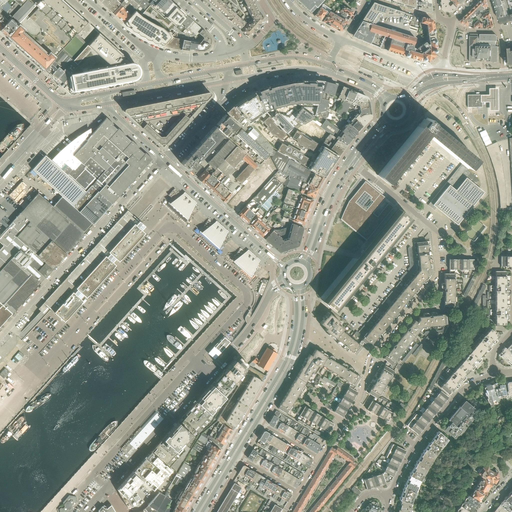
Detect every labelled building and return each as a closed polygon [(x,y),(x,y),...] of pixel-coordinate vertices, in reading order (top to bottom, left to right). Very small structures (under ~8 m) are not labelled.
[(5,24),(0,29),(0,30),(7,37),(19,24),(27,15),(35,6),(27,0),(26,0),(12,17),(7,22),(5,24)] [(13,0),(16,2),(6,12),(12,17),(26,0),(13,0)] [(19,24),(7,37),(13,42),(13,43),(15,45),(18,47),(23,52),(28,56),(34,61),(39,66),(43,70),(44,70),(46,68),(56,57),(62,51),(67,45),(87,23),(87,22),(81,17),(80,16),(76,13),(62,0),(40,0),(38,2),(35,6),(27,15),(19,24)] [(108,9),(116,0),(111,0),(105,7),(106,8),(107,9),(108,9)] [(112,13),(124,0),(116,0),(108,9),(109,10),(110,11),(110,12),(112,13)] [(116,16),(124,23),(131,15),(140,5),(138,4),(133,0),(124,0),(112,13),(116,16)] [(149,4),(152,0),(142,0),(138,4),(140,5),(144,9),(149,4)] [(159,0),(153,7),(155,9),(157,11),(166,0),(159,0)] [(161,14),(172,2),(168,0),(166,0),(157,11),(159,13),(161,14)] [(216,8),(222,2),(222,1),(220,0),(215,0),(212,4),(216,8)] [(316,8),(323,0),(296,0),(301,4),(303,6),(308,11),(311,13),(313,10),(316,7),(316,8)] [(442,0),(443,9),(445,11),(454,10),(457,7),(454,3),(451,6),(449,4),(449,3),(452,0),(451,0),(442,0)] [(481,0),(479,2),(485,8),(487,8),(487,7),(488,6),(486,0),(481,0)] [(511,17),(511,18),(510,14),(509,14),(504,0),(501,1),(501,0),(492,0),(500,24),(511,20),(511,21),(511,20),(511,17)] [(221,12),(227,5),(222,1),(222,2),(217,8),(221,12)] [(165,17),(175,6),(172,2),(161,14),(165,18),(165,17)] [(485,8),(479,2),(476,6),(481,11),(482,12),(485,8)] [(256,8),(254,3),(246,6),(248,12),(256,8)] [(410,26),(413,15),(375,3),(374,3),(373,3),(372,4),(359,25),(352,36),(357,39),(361,40),(366,42),(370,44),(375,46),(379,48),(381,43),(383,35),(386,28),(407,35),(408,30),(418,33),(419,29),(410,26)] [(226,16),(231,10),(232,9),(227,5),(221,12),(226,16)] [(342,11),(347,14),(350,16),(353,12),(343,5),(342,7),(342,8),(341,10),(342,11)] [(175,6),(165,17),(175,25),(179,26),(187,16),(185,14),(179,8),(179,9),(175,6)] [(476,6),(472,9),(481,18),(482,17),(480,14),(479,15),(478,15),(481,12),(480,12),(481,11),(476,6)] [(322,21),(328,13),(325,10),(320,7),(314,16),(320,20),(322,21)] [(2,8),(0,9),(0,29),(5,24),(7,22),(12,17),(6,12),(2,8)] [(259,14),(256,8),(248,12),(251,17),(259,14)] [(481,18),(472,9),(468,13),(473,18),(474,18),(475,18),(476,17),(478,19),(477,20),(479,21),(482,19),(481,18)] [(229,21),(236,14),(231,10),(226,16),(225,17),(228,19),(229,21)] [(341,13),(339,17),(342,19),(336,29),(337,30),(338,30),(339,30),(340,30),(341,30),(342,29),(348,20),(345,18),(347,14),(342,11),(341,10),(339,12),(341,13)] [(487,22),(492,20),(489,10),(487,11),(486,11),(483,13),(484,14),(483,16),(486,19),(487,19),(487,20),(483,21),(484,22),(487,22)] [(135,11),(124,23),(126,26),(130,28),(133,31),(136,33),(139,36),(143,37),(146,40),(150,41),(154,43),(158,44),(162,46),(171,36),(168,33),(162,28),(155,24),(148,20),(140,16),(135,11)] [(342,19),(339,17),(330,11),(328,13),(322,21),(336,29),(342,19)] [(472,19),(473,18),(468,13),(464,17),(470,22),(472,23),(473,21),(472,20),(473,20),(472,19)] [(235,25),(241,18),(240,18),(236,14),(229,21),(232,23),(235,25)] [(249,20),(258,28),(261,24),(260,24),(265,19),(261,15),(261,16),(259,14),(251,17),(247,16),(247,17),(248,19),(249,20)] [(181,32),(192,20),(187,16),(179,26),(177,28),(181,32)] [(417,49),(425,59),(427,62),(435,55),(434,53),(435,53),(435,52),(436,51),(436,50),(435,49),(436,49),(432,21),(431,20),(421,17),(421,18),(420,23),(426,24),(428,40),(425,42),(422,44),(421,45),(417,48),(417,49)] [(470,22),(464,17),(461,20),(461,24),(471,27),(472,23),(470,22)] [(235,25),(240,29),(244,23),(245,23),(247,21),(246,21),(245,22),(241,18),(240,18),(241,18),(235,25)] [(190,35),(193,36),(195,34),(200,28),(192,20),(181,32),(182,32),(184,34),(186,35),(190,35)] [(254,32),(258,28),(249,20),(247,22),(247,21),(245,23),(247,25),(249,27),(249,28),(254,32)] [(479,21),(477,20),(478,20),(476,22),(474,24),(474,28),(483,28),(483,23),(481,23),(479,21)] [(87,23),(77,34),(83,39),(93,28),(88,23),(87,23)] [(253,33),(254,32),(249,28),(249,27),(247,25),(245,23),(244,23),(240,29),(239,29),(245,34),(244,34),(248,38),(253,33)] [(425,59),(417,49),(412,47),(415,37),(407,35),(386,28),(383,35),(390,37),(389,41),(390,41),(387,50),(402,55),(422,61),(423,62),(423,61),(424,61),(425,61),(425,60),(425,59)] [(202,41),(210,44),(210,43),(210,42),(210,40),(209,38),(209,36),(207,34),(203,31),(202,29),(198,33),(203,37),(203,39),(201,40),(201,41),(202,41)] [(111,67),(71,74),(72,77),(74,90),(77,90),(84,89),(85,88),(85,89),(96,86),(96,85),(104,84),(105,85),(109,84),(131,80),(132,80),(134,79),(135,79),(136,79),(135,79),(137,76),(138,77),(138,76),(139,73),(139,72),(138,69),(138,68),(137,68),(135,66),(135,65),(134,65),(132,63),(131,62),(131,63),(129,60),(128,60),(126,57),(125,57),(122,55),(122,54),(120,52),(118,51),(114,47),(113,46),(108,41),(107,40),(102,36),(101,35),(99,33),(98,33),(73,61),(77,65),(92,49),(111,67)] [(169,47),(174,49),(177,38),(174,38),(176,35),(174,33),(171,36),(162,46),(165,46),(169,47)] [(497,62),(498,46),(495,46),(496,41),(497,41),(497,36),(495,34),(480,34),(480,38),(478,38),(478,36),(470,36),(469,62),(476,62),(476,59),(482,59),(482,61),(484,61),(485,61),(485,59),(491,59),(491,62),(497,62)] [(175,49),(182,50),(184,40),(177,38),(174,49),(175,49)] [(188,51),(189,51),(190,41),(189,41),(184,40),(182,50),(188,51)] [(190,41),(189,51),(195,51),(201,51),(203,51),(204,50),(206,49),(208,48),(209,46),(210,45),(210,44),(202,41),(200,44),(199,43),(196,42),(190,41)] [(62,51),(44,70),(44,71),(48,74),(55,81),(69,66),(73,61),(67,56),(62,51)] [(69,66),(55,81),(60,85),(61,85),(69,75),(74,70),(71,68),(69,66)] [(69,75),(61,85),(63,88),(70,94),(78,90),(84,89),(82,76),(72,77),(72,78),(69,75)] [(259,90),(255,92),(265,111),(268,110),(287,104),(300,103),(306,103),(318,103),(324,82),(314,81),(301,80),(291,81),(275,84),(269,86),(259,90)] [(325,120),(326,119),(328,109),(326,107),(329,97),(337,100),(338,98),(342,87),(337,85),(324,82),(315,115),(314,118),(321,116),(325,120)] [(342,104),(348,89),(342,87),(338,98),(342,100),(340,103),(342,104)] [(354,109),(356,105),(357,103),(368,100),(368,98),(367,97),(348,89),(342,104),(339,110),(338,114),(347,111),(351,104),(349,107),(354,109)] [(497,89),(488,89),(488,94),(488,95),(483,95),(482,102),(488,102),(488,115),(495,115),(495,110),(497,110),(497,94),(497,89)] [(124,111),(124,112),(126,113),(163,147),(177,132),(209,97),(209,96),(210,95),(210,94),(210,93),(209,93),(208,92),(207,93),(127,108),(125,109),(124,109),(124,111)] [(308,169),(309,168),(323,147),(323,146),(321,145),(302,133),(297,130),(296,130),(289,136),(281,128),(274,120),(271,118),(265,111),(255,92),(245,99),(233,107),(246,121),(248,123),(259,135),(274,150),(308,169)] [(482,105),(481,95),(482,95),(481,95),(479,95),(478,95),(472,95),(468,95),(467,95),(467,107),(468,108),(468,107),(472,107),(473,107),(481,107),(482,107),(482,106),(482,105)] [(39,103),(37,105),(41,109),(40,111),(43,114),(43,115),(44,116),(48,112),(51,108),(43,100),(39,103)] [(369,107),(368,100),(357,103),(356,105),(354,109),(358,108),(358,109),(369,107)] [(277,112),(271,118),(274,120),(275,119),(283,127),(281,128),(289,136),(303,124),(314,118),(316,111),(311,106),(309,107),(308,106),(305,108),(303,106),(301,108),(298,112),(292,112),(295,116),(294,118),(288,123),(277,112)] [(242,126),(246,121),(233,107),(227,112),(242,126)] [(370,113),(369,107),(358,109),(359,113),(358,114),(360,115),(370,113)] [(351,121),(349,124),(357,131),(363,126),(371,118),(371,116),(370,113),(360,115),(358,114),(354,118),(354,117),(350,121),(351,121)] [(237,134),(241,129),(226,115),(225,115),(215,126),(214,126),(224,135),(226,137),(226,136),(230,132),(231,133),(233,131),(237,134)] [(32,170),(62,197),(92,223),(93,225),(98,219),(97,218),(98,217),(99,218),(104,212),(103,212),(105,210),(105,211),(106,210),(110,206),(110,205),(111,204),(112,204),(139,174),(151,160),(151,158),(145,153),(144,154),(138,148),(139,147),(132,141),(131,142),(124,136),(125,135),(118,128),(117,129),(112,125),(113,124),(107,118),(105,118),(98,127),(95,129),(83,135),(78,139),(72,143),(67,147),(62,152),(52,162),(45,156),(45,155),(32,170)] [(347,143),(351,139),(341,131),(326,119),(325,120),(322,124),(314,118),(311,120),(320,127),(329,134),(346,145),(347,143)] [(462,163),(468,168),(469,168),(476,159),(431,123),(432,122),(427,118),(425,121),(423,119),(420,123),(421,123),(378,176),(386,182),(388,180),(389,181),(427,134),(462,163)] [(329,134),(320,127),(311,120),(303,124),(297,130),(302,133),(321,145),(323,146),(331,151),(338,156),(346,145),(329,134)] [(357,131),(349,124),(348,123),(347,124),(346,124),(345,124),(342,128),(342,129),(341,131),(351,139),(357,132),(357,131)] [(224,135),(214,126),(181,163),(186,168),(192,173),(199,165),(197,163),(221,136),(223,137),(224,135)] [(238,137),(240,139),(245,133),(241,129),(237,134),(234,137),(235,138),(236,139),(237,138),(238,137)] [(242,145),(249,137),(245,133),(240,139),(242,141),(241,142),(240,143),(241,144),(242,145)] [(265,151),(269,155),(274,150),(259,135),(254,141),(257,144),(261,148),(265,151)] [(246,144),(248,146),(253,140),(249,137),(242,145),(243,146),(243,145),(244,146),(245,145),(245,146),(246,144)] [(212,171),(213,172),(215,170),(224,160),(237,147),(229,140),(214,156),(207,163),(214,169),(212,171)] [(249,151),(250,152),(257,144),(254,141),(253,140),(248,146),(250,148),(249,149),(248,150),(249,151)] [(497,142),(486,147),(487,150),(488,153),(499,148),(498,146),(498,145),(497,142)] [(254,152),(256,153),(261,148),(257,144),(250,152),(251,153),(252,154),(253,153),(254,152)] [(333,164),(336,159),(338,156),(323,146),(323,147),(309,168),(308,169),(324,178),(329,170),(333,164)] [(237,147),(224,160),(235,169),(236,171),(245,161),(248,164),(235,179),(241,184),(249,174),(257,165),(255,163),(237,147)] [(257,159),(258,159),(265,151),(261,148),(256,153),(258,155),(257,157),(256,158),(257,159)] [(264,161),(269,155),(265,151),(258,159),(259,160),(260,161),(261,160),(262,159),(264,161)] [(224,160),(215,170),(219,174),(224,178),(226,179),(235,169),(224,160)] [(468,168),(462,163),(428,205),(434,210),(436,208),(457,224),(473,205),(483,192),(466,178),(470,173),(466,170),(468,168)] [(198,179),(203,184),(211,175),(207,171),(208,170),(209,168),(208,167),(205,170),(197,178),(198,178),(198,179)] [(203,184),(207,187),(211,183),(212,184),(215,180),(215,179),(219,174),(215,170),(213,172),(211,175),(203,184)] [(212,191),(220,183),(224,178),(219,174),(215,179),(215,180),(212,184),(211,183),(207,187),(212,192),(212,191)] [(294,190),(300,192),(314,198),(318,189),(289,176),(281,184),(288,187),(294,190)] [(220,199),(227,190),(221,185),(226,179),(224,178),(220,183),(212,191),(220,199)] [(351,198),(341,219),(366,240),(395,206),(364,181),(351,198)] [(282,203),(284,204),(308,213),(313,201),(314,198),(300,192),(300,193),(294,191),(294,190),(288,187),(287,189),(288,189),(282,203)] [(199,211),(193,205),(194,203),(193,202),(194,201),(187,194),(186,195),(185,194),(183,196),(174,188),(168,195),(171,198),(168,203),(188,220),(199,211)] [(227,190),(220,199),(221,200),(224,202),(231,194),(227,190)] [(280,195),(278,194),(275,191),(262,206),(267,211),(276,201),(275,201),(277,199),(280,195)] [(0,326),(12,314),(27,298),(80,239),(84,234),(83,233),(92,223),(62,197),(53,206),(38,193),(28,204),(24,201),(20,206),(23,209),(20,213),(16,217),(9,226),(8,225),(9,224),(7,222),(6,223),(1,219),(5,214),(0,208),(0,242),(3,246),(0,249),(0,326)] [(247,223),(257,211),(261,207),(259,205),(255,209),(253,207),(250,210),(249,210),(252,207),(248,203),(238,215),(240,217),(241,217),(247,223)] [(308,213),(284,204),(282,210),(284,210),(306,218),(308,213)] [(369,269),(405,225),(410,218),(399,209),(382,230),(365,252),(363,254),(324,302),(334,311),(368,270),(369,269)] [(127,210),(38,309),(40,311),(26,327),(31,331),(45,315),(49,310),(55,315),(56,314),(64,321),(82,301),(80,298),(83,295),(86,297),(115,265),(112,262),(115,259),(118,261),(144,233),(141,230),(145,226),(127,210)] [(253,229),(258,233),(266,223),(276,213),(274,211),(275,210),(274,210),(273,211),(269,215),(269,216),(266,219),(264,217),(253,229)] [(284,210),(282,216),(291,220),(293,221),(292,223),(303,227),(304,225),(304,224),(306,219),(306,218),(284,210)] [(246,223),(253,229),(264,217),(257,211),(247,223),(246,223)] [(231,239),(225,234),(226,231),(225,230),(226,230),(218,223),(218,224),(217,223),(214,224),(208,219),(200,231),(219,249),(231,239)] [(258,233),(264,239),(273,230),(266,223),(258,233)] [(273,230),(264,239),(279,252),(298,246),(298,245),(299,242),(303,227),(292,223),(291,223),(286,227),(280,230),(273,230)] [(263,268),(257,263),(258,260),(257,259),(257,258),(250,252),(248,251),(246,253),(240,248),(234,256),(232,260),(251,278),(254,275),(263,268)] [(417,252),(419,265),(429,264),(432,264),(431,259),(429,259),(429,256),(431,256),(431,251),(428,251),(417,252)] [(418,272),(426,278),(429,274),(427,272),(426,269),(429,269),(429,264),(419,265),(419,270),(418,272)] [(418,272),(410,281),(417,288),(420,290),(423,286),(422,284),(423,283),(425,284),(428,280),(426,278),(418,272)] [(264,279),(258,293),(263,295),(269,281),(264,279)] [(407,285),(414,292),(417,288),(410,281),(407,285)] [(495,296),(505,296),(508,296),(508,290),(507,290),(507,286),(509,286),(509,281),(505,281),(495,281),(495,286),(489,286),(489,291),(495,291),(495,296)] [(454,296),(454,283),(444,283),(441,283),(441,289),(444,289),(444,291),(441,291),(441,296),(444,296),(454,296)] [(407,285),(404,289),(412,295),(414,292),(407,285)] [(404,289),(395,299),(403,305),(406,307),(409,303),(408,302),(410,300),(411,301),(414,297),(412,295),(404,289)] [(403,305),(395,299),(392,302),(400,309),(403,305)] [(400,309),(392,302),(390,306),(398,312),(400,309)] [(495,315),(495,320),(505,320),(508,320),(508,314),(505,314),(505,310),(508,310),(508,305),(505,305),(495,305),(495,310),(489,310),(489,315),(495,315)] [(121,306),(119,306),(116,307),(113,309),(104,319),(99,325),(95,330),(98,333),(104,328),(119,313),(120,312),(121,308),(121,306)] [(390,306),(381,316),(389,322),(392,324),(395,320),(394,320),(396,318),(397,318),(400,314),(398,312),(390,306)] [(335,338),(342,330),(343,328),(337,323),(340,319),(345,323),(347,322),(342,317),(341,318),(335,314),(331,311),(332,310),(329,313),(326,317),(325,317),(323,319),(320,323),(326,328),(324,330),(328,333),(331,335),(335,338)] [(422,327),(437,325),(436,315),(436,312),(431,313),(431,315),(429,316),(428,313),(423,313),(424,316),(419,317),(419,320),(417,322),(422,327)] [(389,322),(381,316),(378,319),(386,326),(389,322)] [(378,319),(376,323),(383,329),(386,326),(378,319)] [(400,337),(408,344),(414,336),(416,334),(419,331),(422,327),(417,322),(415,320),(412,324),(409,322),(406,326),(407,327),(405,329),(404,328),(401,332),(403,334),(400,337)] [(376,323),(367,333),(375,340),(378,342),(381,337),(380,337),(382,335),(383,336),(386,331),(383,329),(376,323)] [(487,332),(495,338),(498,335),(492,329),(490,328),(487,332)] [(338,341),(345,333),(342,330),(335,338),(338,341)] [(487,332),(477,343),(485,350),(488,352),(491,348),(489,346),(491,342),(494,344),(497,340),(495,338),(487,332)] [(349,349),(355,341),(345,333),(338,341),(337,343),(341,347),(341,346),(343,347),(343,348),(347,351),(349,349)] [(375,340),(367,333),(364,337),(372,343),(375,340)] [(208,353),(215,359),(230,342),(224,337),(218,344),(217,343),(208,353)] [(372,343),(364,337),(361,341),(365,344),(369,347),(372,343)] [(405,347),(408,344),(400,337),(398,341),(405,347)] [(389,351),(397,357),(405,348),(405,347),(398,341),(395,339),(392,343),(393,344),(391,346),(390,345),(387,349),(389,351)] [(349,349),(352,352),(358,344),(355,341),(349,349)] [(356,355),(365,344),(361,341),(358,344),(352,352),(356,355)] [(474,347),(482,353),(485,350),(477,343),(474,347)] [(272,362),(274,358),(275,359),(275,358),(277,354),(277,355),(277,354),(274,352),(275,350),(271,347),(270,349),(267,348),(266,347),(264,352),(263,351),(263,352),(264,352),(261,356),(261,355),(261,356),(259,360),(256,358),(252,362),(267,371),(268,371),(267,370),(269,367),(270,367),(270,366),(272,363),(273,362),(272,362)] [(479,357),(482,353),(474,347),(471,350),(479,357)] [(511,354),(506,348),(505,347),(503,350),(499,355),(506,361),(507,360),(511,364),(511,363),(511,354)] [(320,367),(323,363),(327,357),(322,354),(323,354),(315,349),(312,355),(309,354),(307,359),(305,362),(306,362),(303,366),(311,372),(312,371),(314,373),(318,366),(320,367)] [(462,362),(470,368),(472,370),(475,366),(473,364),(476,361),(478,363),(482,359),(479,357),(471,350),(462,362)] [(394,361),(397,357),(389,351),(386,355),(394,361)] [(168,467),(214,417),(217,420),(246,372),(247,371),(245,369),(247,364),(238,355),(230,364),(231,365),(228,369),(227,368),(215,381),(217,382),(213,386),(212,384),(204,393),(205,395),(202,398),(200,397),(185,414),(186,415),(183,419),(182,418),(170,431),(171,432),(168,436),(167,434),(151,451),(152,453),(168,467)] [(330,367),(334,361),(335,358),(331,355),(330,356),(328,355),(327,357),(323,363),(330,367)] [(401,366),(394,361),(386,355),(383,359),(387,362),(395,368),(399,370),(401,366)] [(395,368),(387,362),(385,365),(385,366),(393,371),(395,368)] [(467,372),(470,368),(462,362),(459,365),(467,372)] [(349,378),(353,372),(354,369),(350,367),(348,369),(346,368),(347,365),(343,363),(341,365),(337,372),(349,378)] [(467,372),(459,365),(456,369),(464,375),(467,372)] [(230,413),(237,400),(245,387),(252,375),(262,381),(265,375),(249,366),(247,371),(246,372),(217,420),(218,421),(220,422),(223,424),(225,421),(230,413)] [(303,386),(311,372),(303,366),(294,381),(303,386)] [(391,375),(393,371),(385,366),(382,370),(391,375)] [(446,380),(454,387),(456,389),(460,385),(459,383),(461,380),(463,381),(466,377),(464,375),(456,369),(453,372),(448,368),(444,372),(449,376),(446,380)] [(391,375),(382,370),(380,373),(380,374),(388,379),(391,375)] [(382,390),(388,379),(380,374),(380,373),(377,372),(374,376),(376,378),(375,380),(373,379),(370,383),(373,385),(382,390)] [(254,393),(262,381),(252,375),(245,387),(254,393)] [(451,390),(454,387),(446,380),(443,384),(451,390)] [(289,409),(303,386),(294,381),(280,404),(289,409)] [(507,399),(506,395),(503,383),(503,382),(499,383),(502,395),(503,395),(504,397),(506,397),(506,399),(507,399)] [(499,396),(502,395),(499,383),(493,384),(498,399),(500,398),(499,396)] [(448,394),(451,390),(443,384),(440,387),(448,394)] [(499,401),(498,399),(493,384),(492,384),(493,384),(491,385),(490,384),(486,386),(486,387),(484,388),(489,402),(492,401),(495,400),(496,402),(499,401)] [(382,390),(373,385),(370,389),(379,394),(382,390)] [(247,406),(254,393),(245,387),(237,400),(247,406)] [(357,392),(353,389),(349,387),(346,391),(355,396),(357,392)] [(311,388),(303,401),(306,402),(313,389),(311,388)] [(379,394),(370,389),(368,393),(374,397),(377,398),(379,394)] [(355,396),(346,391),(344,395),(352,400),(355,396)] [(437,394),(445,401),(448,397),(440,391),(437,394)] [(445,401),(437,394),(434,398),(442,405),(445,401)] [(350,405),(352,400),(344,395),(341,399),(350,405)] [(439,408),(442,405),(434,398),(431,402),(439,408)] [(350,405),(341,399),(339,403),(347,409),(350,405)] [(239,418),(247,406),(237,400),(230,413),(239,418)] [(463,430),(475,415),(472,413),(475,410),(473,408),(464,401),(460,406),(459,406),(448,420),(450,422),(447,426),(448,426),(445,430),(448,432),(455,438),(458,433),(461,435),(464,431),(463,430)] [(439,408),(431,402),(428,406),(436,412),(439,408)] [(345,413),(347,409),(339,403),(336,408),(345,413)] [(375,414),(380,406),(376,403),(373,409),(371,412),(375,414)] [(286,414),(289,409),(280,404),(278,408),(286,414)] [(300,415),(304,417),(309,409),(305,406),(300,415)] [(375,414),(379,417),(385,408),(380,406),(375,414)] [(433,416),(436,412),(428,406),(425,409),(433,416)] [(345,413),(336,408),(334,412),(342,417),(345,413)] [(379,417),(384,419),(389,411),(385,408),(379,417)] [(308,420),(313,411),(309,409),(304,417),(308,420)] [(433,416),(425,409),(422,413),(430,419),(433,416)] [(272,427),(277,419),(278,418),(280,415),(281,413),(276,411),(273,415),(269,423),(269,424),(272,427)] [(308,420),(312,422),(317,414),(313,411),(308,420)] [(389,411),(384,419),(388,422),(393,413),(389,411)] [(135,449),(162,419),(162,418),(157,413),(144,427),(145,427),(142,430),(129,444),(135,449)] [(234,426),(239,418),(230,413),(225,420),(225,421),(234,426)] [(272,427),(276,429),(284,416),(281,413),(280,415),(281,416),(280,418),(279,420),(277,419),(272,427)] [(430,419),(422,413),(419,417),(427,423),(430,419)] [(312,422),(316,425),(322,416),(317,414),(312,422)] [(424,427),(427,423),(419,417),(415,414),(412,417),(424,427)] [(276,429),(280,431),(284,424),(282,423),(284,420),(285,418),(287,419),(288,418),(284,416),(276,429)] [(320,427),(326,419),(322,416),(316,425),(320,427)] [(424,427),(412,417),(409,421),(421,431),(424,427)] [(283,433),(291,420),(288,418),(287,419),(287,420),(288,421),(288,422),(286,425),(284,424),(280,431),(283,433)] [(324,430),(330,421),(326,419),(320,427),(324,430)] [(283,433),(287,435),(291,428),(290,427),(292,424),(294,425),(294,424),(295,422),(291,420),(283,433)] [(223,424),(232,429),(234,426),(225,421),(223,424)] [(330,421),(324,430),(329,433),(334,424),(330,421)] [(418,435),(421,431),(409,421),(406,425),(418,435)] [(232,430),(232,429),(223,424),(220,422),(217,426),(230,434),(232,430)] [(294,440),(299,433),(297,432),(299,429),(301,426),(299,424),(297,427),(291,437),(294,440)] [(230,434),(217,426),(215,430),(212,428),(213,427),(212,426),(208,428),(211,430),(227,439),(230,434)] [(287,435),(291,437),(297,427),(295,426),(293,429),(291,428),(287,435)] [(227,439),(211,430),(208,428),(201,435),(200,437),(202,438),(215,446),(220,450),(222,447),(224,444),(227,439)] [(294,440),(298,442),(306,429),(304,428),(302,431),(300,434),(299,433),(294,440)] [(302,444),(306,437),(304,436),(306,433),(308,434),(310,431),(306,429),(298,442),(302,444)] [(260,441),(263,442),(268,433),(265,431),(264,432),(258,441),(260,442),(260,441)] [(434,437),(444,444),(448,439),(444,436),(439,431),(438,432),(437,432),(436,434),(434,437)] [(265,446),(272,435),(268,433),(263,442),(264,442),(265,441),(266,442),(263,446),(262,448),(264,449),(265,446)] [(305,446),(309,449),(313,442),(312,440),(313,437),(314,437),(315,438),(317,435),(313,433),(312,435),(305,446)] [(302,444),(305,446),(312,435),(310,434),(308,438),(307,438),(306,437),(302,444)] [(271,445),(276,438),(272,435),(265,446),(264,449),(268,451),(269,449),(267,448),(268,447),(270,444),(271,445)] [(309,449),(313,451),(320,438),(321,438),(317,435),(315,438),(317,439),(315,442),(313,442),(309,449)] [(220,450),(215,446),(202,438),(200,437),(198,440),(200,441),(206,445),(206,447),(204,445),(203,447),(214,454),(217,456),(220,451),(220,450)] [(444,444),(434,437),(433,439),(431,439),(431,442),(436,446),(440,449),(442,446),(444,444)] [(268,451),(271,453),(275,446),(279,440),(276,438),(271,445),(273,446),(271,449),(270,450),(269,449),(268,451)] [(320,438),(313,451),(317,453),(321,446),(323,443),(321,441),(322,440),(320,438)] [(277,448),(279,449),(280,446),(283,442),(279,440),(275,446),(271,453),(275,455),(277,452),(275,451),(277,448)] [(275,455),(279,458),(285,446),(286,444),(283,442),(280,446),(279,449),(280,450),(279,453),(277,452),(275,455)] [(436,454),(440,449),(436,446),(431,442),(430,442),(428,443),(428,445),(426,447),(436,454)] [(214,454),(203,447),(197,444),(194,448),(200,452),(205,455),(202,459),(203,459),(201,462),(210,467),(214,462),(213,461),(217,456),(214,454)] [(284,453),(286,454),(290,447),(286,444),(285,446),(279,458),(282,460),(284,458),(282,457),(282,456),(284,453)] [(389,448),(403,455),(405,450),(401,448),(394,444),(392,444),(389,448)] [(286,462),(294,449),(290,447),(286,454),(288,455),(286,458),(285,459),(284,459),(283,460),(286,462)] [(334,456),(336,453),(337,450),(336,450),(332,447),(329,452),(334,456)] [(435,456),(436,454),(426,447),(425,449),(423,450),(423,452),(423,453),(433,459),(435,456)] [(342,457),(343,458),(346,453),(345,453),(337,448),(336,450),(337,450),(336,453),(341,456),(340,457),(341,458),(342,457)] [(403,455),(389,448),(387,452),(401,459),(403,455)] [(248,459),(252,461),(256,454),(257,454),(257,453),(258,450),(256,449),(255,451),(253,450),(248,458),(248,459)] [(255,463),(262,453),(264,450),(262,449),(261,450),(260,452),(258,455),(257,454),(256,454),(252,461),(255,463)] [(292,457),(293,458),(297,451),(294,449),(286,462),(290,464),(291,462),(290,461),(292,457)] [(293,466),(301,453),(297,451),(293,458),(295,459),(293,462),(292,461),(291,462),(290,464),(293,466)] [(259,465),(263,468),(269,457),(271,455),(267,452),(266,454),(265,455),(267,457),(265,459),(263,458),(259,465)] [(331,460),(334,456),(329,452),(326,457),(332,461),(332,460),(331,460)] [(399,464),(401,459),(387,452),(385,457),(388,458),(390,459),(399,464)] [(168,467),(152,453),(153,453),(150,456),(149,454),(132,472),(142,480),(144,483),(150,488),(153,490),(171,470),(168,467)] [(255,463),(259,465),(263,458),(262,457),(264,454),(262,453),(255,463)] [(300,463),(305,455),(301,453),(293,466),(297,468),(299,465),(297,464),(299,462),(300,463)] [(351,460),(352,461),(354,459),(347,454),(346,453),(343,458),(344,458),(343,459),(344,460),(345,459),(350,462),(351,460)] [(433,459),(423,453),(421,454),(421,456),(419,458),(429,464),(433,459)] [(267,470),(271,463),(269,461),(272,457),(273,457),(273,456),(271,455),(269,457),(263,468),(267,470)] [(297,468),(300,471),(308,457),(305,455),(300,463),(302,464),(301,466),(299,465),(297,468)] [(267,470),(270,472),(275,465),(274,465),(276,462),(277,460),(278,459),(274,457),(273,458),(275,459),(273,463),(271,463),(267,470)] [(308,457),(300,471),(304,473),(305,472),(305,471),(304,470),(304,469),(306,470),(308,467),(312,460),(308,457)] [(326,457),(323,462),(328,465),(331,461),(332,462),(332,461),(326,457)] [(397,468),(399,464),(390,459),(388,458),(386,462),(388,463),(397,468)] [(429,464),(419,458),(418,460),(416,462),(416,464),(426,470),(429,464)] [(270,472),(274,474),(278,467),(276,466),(279,461),(281,462),(282,461),(278,459),(277,460),(276,462),(274,465),(275,465),(270,472)] [(348,465),(348,466),(352,469),(353,468),(356,464),(352,461),(351,460),(350,462),(350,463),(348,465),(348,464),(347,465),(348,465)] [(277,476),(285,463),(282,461),(281,462),(283,463),(282,465),(280,468),(278,467),(274,474),(277,476)] [(185,489),(194,495),(206,474),(210,467),(201,462),(199,465),(196,468),(194,467),(195,465),(191,462),(190,464),(192,466),(191,467),(184,463),(178,474),(183,477),(182,478),(188,482),(186,486),(186,487),(185,489)] [(326,470),(328,465),(323,462),(320,467),(326,471),(326,470)] [(281,479),(285,471),(284,470),(285,467),(287,468),(289,465),(285,463),(277,476),(281,479)] [(397,468),(388,463),(386,468),(395,472),(397,468)] [(423,475),(426,470),(416,464),(414,465),(414,467),(413,470),(423,475)] [(281,479),(285,481),(293,468),(289,465),(288,467),(290,468),(289,469),(287,472),(285,471),(281,479)] [(243,475),(247,468),(244,466),(243,466),(237,476),(239,477),(238,480),(240,481),(242,477),(243,477),(244,475),(243,475)] [(349,474),(352,469),(348,466),(345,469),(344,468),(343,469),(349,474)] [(317,472),(322,475),(325,471),(326,471),(320,467),(317,472)] [(483,477),(486,480),(490,473),(489,472),(488,467),(483,468),(483,469),(481,470),(479,469),(477,471),(479,473),(481,475),(480,476),(483,477)] [(242,482),(243,483),(251,470),(247,468),(243,475),(244,475),(245,476),(242,482)] [(293,468),(285,481),(288,483),(293,476),(291,475),(293,472),(294,470),(295,471),(296,470),(293,468)] [(392,477),(395,472),(386,468),(383,472),(392,477)] [(345,478),(349,474),(343,469),(343,470),(344,470),(340,475),(345,478)] [(249,478),(251,479),(255,472),(251,470),(243,483),(247,485),(249,483),(247,482),(249,478)] [(292,485),(300,472),(296,470),(295,471),(295,472),(297,473),(294,477),(293,476),(288,483),(292,485)] [(420,480),(423,475),(413,470),(411,472),(410,473),(410,475),(409,476),(420,480)] [(142,480),(132,472),(118,488),(118,489),(118,490),(118,491),(118,492),(128,508),(136,503),(140,498),(138,494),(133,497),(131,492),(128,490),(130,488),(133,491),(134,491),(135,490),(135,489),(134,488),(136,486),(137,487),(139,488),(144,483),(142,480)] [(249,486),(251,487),(259,474),(255,472),(251,479),(253,480),(249,486)] [(300,472),(292,485),(296,488),(300,480),(298,479),(302,473),(300,472)] [(320,479),(322,475),(317,472),(314,477),(320,481),(321,480),(320,479)] [(391,480),(392,477),(383,472),(383,473),(382,473),(385,483),(389,482),(390,481),(390,480),(391,480)] [(486,480),(492,483),(493,481),(495,483),(497,479),(496,478),(496,477),(498,477),(497,472),(493,473),(491,472),(490,473),(486,480)] [(385,483),(382,473),(377,475),(381,484),(385,483)] [(258,484),(262,477),(259,474),(251,487),(254,490),(255,488),(254,487),(256,483),(258,484)] [(420,481),(420,480),(409,476),(408,477),(408,479),(407,481),(418,486),(420,481)] [(172,482),(178,485),(181,480),(176,477),(172,482)] [(258,492),(266,479),(262,477),(258,484),(260,485),(258,488),(257,490),(255,489),(255,488),(254,490),(258,492)] [(314,477),(311,482),(316,485),(319,481),(320,481),(314,477)] [(486,480),(483,477),(481,481),(480,480),(478,483),(488,489),(489,487),(490,487),(492,483),(486,480)] [(338,487),(342,483),(336,478),(337,479),(333,483),(338,487)] [(371,488),(368,478),(364,480),(363,479),(362,480),(362,479),(361,480),(362,484),(365,483),(367,489),(371,488)] [(265,488),(269,481),(266,479),(258,492),(262,494),(262,493),(261,492),(262,490),(264,487),(265,488)] [(265,496),(273,483),(269,481),(265,488),(267,489),(264,494),(262,493),(262,494),(265,496)] [(420,487),(418,486),(407,481),(405,484),(404,485),(404,487),(404,488),(417,493),(420,487)] [(314,489),(316,485),(311,482),(308,487),(314,491),(315,490),(314,489)] [(231,488),(238,492),(241,487),(238,486),(234,483),(231,488)] [(271,492),(272,493),(277,485),(273,483),(265,496),(269,498),(270,497),(268,496),(271,492)] [(486,491),(488,489),(478,483),(476,486),(477,487),(475,490),(483,495),(485,496),(487,492),(486,491)] [(272,501),(280,488),(277,485),(272,493),(274,494),(272,498),(270,497),(269,498),(272,501)] [(308,487),(305,492),(310,495),(313,491),(314,491),(308,487)] [(331,496),(334,491),(329,487),(328,487),(329,488),(326,492),(331,496)] [(174,502),(177,503),(186,509),(188,505),(187,505),(190,501),(192,498),(194,496),(194,495),(185,489),(183,488),(181,491),(180,490),(175,498),(177,498),(174,502)] [(235,497),(238,492),(231,488),(228,493),(235,497)] [(284,490),(280,488),(272,501),(276,503),(277,501),(276,500),(278,496),(279,497),(284,490)] [(418,493),(417,493),(404,488),(402,489),(403,491),(402,494),(413,498),(415,499),(418,493)] [(482,497),(483,495),(475,490),(474,489),(472,493),(471,492),(470,495),(467,493),(466,494),(479,502),(480,500),(481,501),(483,497),(482,497)] [(281,502),(287,492),(284,490),(279,497),(282,498),(280,501),(279,502),(277,501),(276,503),(277,503),(280,505),(281,504),(282,502),(281,502)] [(478,503),(479,502),(466,494),(462,491),(460,494),(465,498),(464,500),(458,496),(457,497),(462,501),(463,500),(463,501),(475,507),(476,507),(478,505),(478,503)] [(147,506),(145,508),(146,511),(170,511),(166,509),(168,507),(171,500),(167,497),(164,496),(164,495),(159,492),(157,494),(148,504),(147,505),(148,506),(147,506)] [(287,492),(281,502),(282,502),(284,503),(285,500),(287,502),(292,494),(287,492)] [(308,499),(310,495),(305,492),(302,496),(308,500),(309,500),(308,499)] [(327,500),(331,496),(326,492),(323,496),(322,495),(321,496),(327,500)] [(232,502),(235,497),(228,493),(225,498),(232,502)] [(399,500),(402,501),(411,503),(413,498),(402,494),(401,496),(399,497),(400,499),(399,500)] [(302,496),(299,501),(304,505),(307,500),(308,501),(308,500),(302,496)] [(323,505),(327,500),(321,496),(322,497),(319,501),(323,505)] [(229,507),(232,502),(225,498),(222,503),(229,507)] [(511,506),(504,500),(503,502),(502,502),(501,503),(501,504),(500,505),(508,511),(511,511),(511,506)] [(302,509),(304,505),(299,501),(296,506),(302,510),(303,509),(302,509)] [(320,509),(323,505),(319,501),(316,505),(315,504),(314,504),(320,509)] [(371,511),(376,502),(374,501),(372,501),(371,502),(370,504),(369,504),(368,507),(366,506),(365,509),(366,509),(364,511),(371,511)] [(401,507),(411,510),(413,504),(411,503),(402,501),(401,504),(400,503),(399,506),(401,506),(401,507)] [(474,509),(475,507),(463,501),(460,505),(460,506),(470,511),(472,511),(474,510),(474,509)] [(376,502),(371,511),(378,511),(379,511),(378,511),(379,508),(378,508),(379,506),(379,504),(378,503),(376,502)] [(173,510),(168,507),(166,509),(170,511),(183,511),(185,510),(186,509),(177,503),(173,510)] [(226,511),(229,507),(222,503),(220,507),(226,511)] [(271,509),(275,511),(279,511),(281,509),(280,508),(281,506),(280,505),(277,503),(276,506),(274,505),(271,509)]
